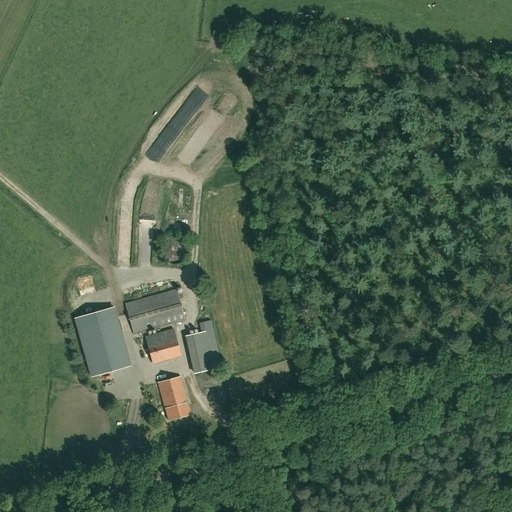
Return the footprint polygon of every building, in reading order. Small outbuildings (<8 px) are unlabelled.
[(198,91),(194,98),(206,104),(210,98),(198,91)] [(170,238),(171,253),(176,253),(176,246),(182,246),(181,237),(170,238)] [(134,333),(186,318),(177,289),(125,303),(134,333)] [(113,307),(75,318),(91,377),(130,366),(113,307)] [(210,370),(222,367),(218,350),(211,319),(199,322),(200,329),(203,340),(210,368),(210,370)] [(153,362),(181,355),(174,328),(146,335),(153,362)] [(168,419),(190,413),(180,375),(157,382),(168,419)]
